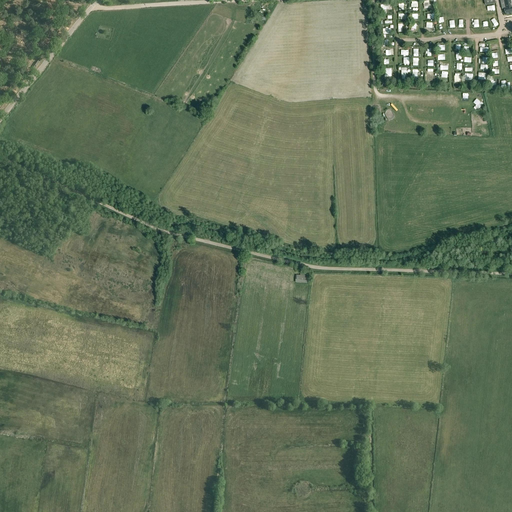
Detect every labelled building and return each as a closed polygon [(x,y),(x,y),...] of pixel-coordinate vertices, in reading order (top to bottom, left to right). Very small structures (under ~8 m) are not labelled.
[(443,0),(436,0),(436,12),(442,11),(444,9),(443,0)] [(451,0),(445,0),(443,0),(444,9),(450,10),(452,10),(451,0)] [(511,0),(503,0),(505,8),(504,8),(506,15),(511,14),(511,0)] [(436,12),(424,12),(424,22),(436,22),(436,20),(436,12)] [(442,20),(436,20),(436,22),(437,31),(437,30),(438,30),(439,30),(440,29),(441,29),(445,28),(445,23),(442,20)] [(511,40),(503,41),(505,49),(511,47),(511,40)] [(437,45),(437,53),(449,53),(449,43),(443,43),(442,43),(441,44),(437,45)] [(453,43),(453,53),(462,53),(463,43),(453,43)] [(463,43),(462,53),(464,54),(474,54),(474,44),(463,43)] [(478,44),(478,54),(489,54),(489,52),(489,44),(478,44)] [(425,46),(425,58),(435,57),(435,53),(437,53),(437,45),(435,45),(433,45),(432,46),(425,46)] [(399,48),(398,50),(399,57),(410,57),(410,47),(399,47),(399,48)] [(410,47),(410,57),(420,58),(421,47),(410,47)] [(489,54),(489,60),(499,60),(498,51),(489,52),(489,54)] [(435,57),(435,60),(437,60),(437,62),(449,62),(449,53),(437,53),(435,53),(435,57)] [(453,53),(453,62),(463,62),(464,54),(462,53),(453,53)] [(463,62),(463,64),(464,64),(473,64),(474,54),(464,54),(463,62)] [(478,54),(478,64),(489,65),(489,60),(489,54),(478,54)] [(399,62),(398,67),(410,68),(410,60),(410,57),(399,57),(399,62)] [(420,58),(410,57),(410,60),(410,68),(410,69),(420,69),(420,58)] [(425,58),(425,68),(437,68),(437,62),(437,60),(435,60),(435,57),(425,58)] [(489,65),(489,68),(499,68),(499,60),(489,60),(489,65)] [(437,68),(437,71),(449,71),(449,62),(437,62),(437,68)] [(463,62),(453,62),(453,72),(453,73),(463,73),(464,73),(464,64),(463,64),(463,62)] [(464,64),(464,73),(473,73),(473,64),(464,64)] [(478,64),(478,73),(489,74),(489,68),(489,65),(478,64)] [(425,68),(425,88),(428,88),(437,88),(437,71),(437,68),(425,68)] [(489,74),(489,76),(499,76),(499,68),(489,68),(489,74)] [(437,71),(437,88),(450,88),(449,81),(449,72),(449,71),(437,71)] [(463,73),(453,73),(453,81),(453,89),(462,89),(463,73)] [(463,73),(462,89),(473,89),(473,73),(464,73),(463,73)] [(478,73),(478,89),(489,90),(490,81),(489,76),(489,74),(478,73)] [(499,80),(499,90),(504,90),(507,90),(506,80),(499,80)] [(388,118),(393,115),(390,108),(384,111),(388,118)] [(293,274),(292,282),(306,282),(306,275),(293,274)]
